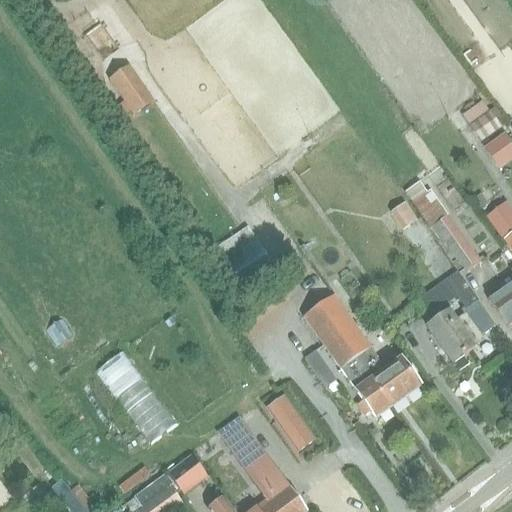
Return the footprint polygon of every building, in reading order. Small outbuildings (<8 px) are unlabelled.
[(105,0),(89,0),(87,2),(104,29),(118,20),(105,0)] [(98,51),(113,40),(96,16),(81,27),(98,51)] [(155,102),(129,66),(108,81),(134,117),(155,102)] [(481,102),(462,116),(482,143),(501,128),(481,102)] [(511,145),(504,134),(484,149),(499,170),(511,160),(511,145)] [(260,189),(247,198),(269,229),(282,220),(260,189)] [(387,202),(399,223),(416,212),(403,192),(387,202)] [(430,193),(413,205),(431,230),(465,277),(482,265),(448,218),(430,193)] [(486,219),(501,240),(511,231),(511,211),(507,204),(486,219)] [(214,238),(236,267),(266,245),(244,216),(214,238)] [(457,274),(421,300),(431,314),(456,295),(465,308),(476,300),(457,274)] [(511,284),(488,301),(507,327),(511,322),(511,284)] [(334,298),(304,319),(341,371),(357,360),(371,350),(334,298)] [(465,308),(464,309),(467,314),(484,337),(496,328),(478,303),(476,300),(465,308)] [(427,328),(454,366),(476,350),(474,349),(486,340),(484,337),(467,314),(457,321),(450,311),(427,328)] [(432,349),(425,339),(413,347),(420,357),(432,349)] [(92,361),(144,441),(172,423),(120,343),(92,361)] [(378,359),(371,350),(357,360),(368,376),(392,409),(421,388),(401,361),(385,372),(377,360),(378,359)] [(316,353),(305,361),(315,375),(325,368),(316,353)] [(368,376),(357,360),(341,371),(364,403),(357,408),(365,418),(371,414),(376,420),(392,409),(368,376)] [(298,453),(315,442),(284,399),(268,411),(298,453)] [(307,511),(245,427),(223,443),(266,502),(257,509),(253,511),(307,511)] [(123,482),(153,461),(148,454),(118,475),(123,482)] [(208,479),(192,459),(169,476),(184,497),(208,479)] [(166,476),(136,498),(143,508),(146,511),(175,511),(183,507),(170,489),(173,486),(166,476)] [(71,493),(63,499),(65,502),(72,511),(80,505),(73,496),(71,493)] [(234,511),(225,499),(208,511),(234,511)]
